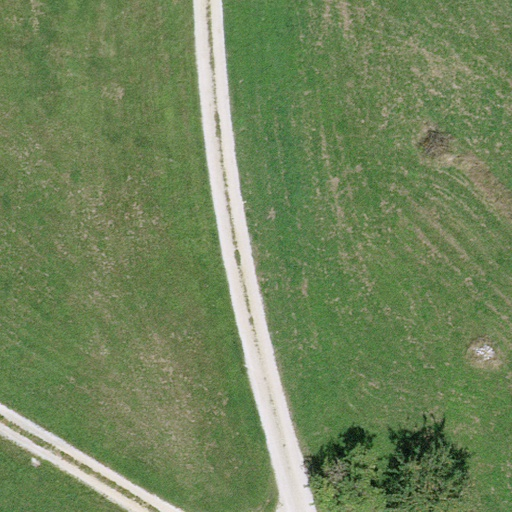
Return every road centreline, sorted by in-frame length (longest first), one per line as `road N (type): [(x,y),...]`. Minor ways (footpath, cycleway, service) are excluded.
road 1 (track): [(211,0),(242,293),(289,511)]
road 2 (track): [(142,511),(0,426)]
